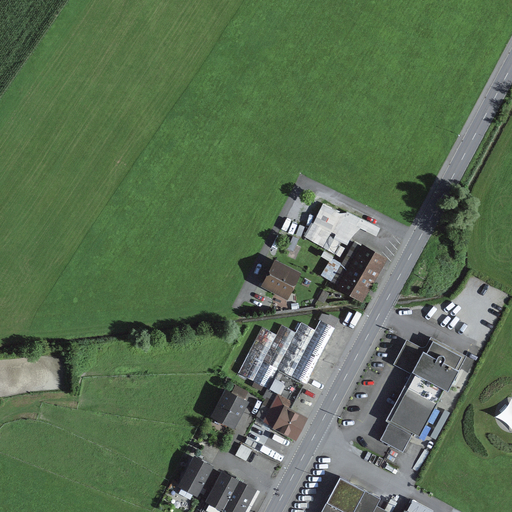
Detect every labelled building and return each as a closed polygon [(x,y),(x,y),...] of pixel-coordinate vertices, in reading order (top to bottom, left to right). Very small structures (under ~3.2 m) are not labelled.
[(323,203),(305,236),(335,252),(341,242),(347,245),(357,227),(376,237),(380,228),(346,210),(343,215),(323,203)] [(387,258),(362,243),(361,245),(355,241),(342,263),(332,257),(321,275),(337,285),(362,300),(387,258)] [(287,298),(299,276),(272,261),(260,283),(287,298)] [(276,335),(263,328),(238,372),(267,386),(277,368),(305,384),(334,327),(318,320),(313,329),(300,322),(294,331),(281,325),(276,335)] [(425,349),(407,339),(394,363),(411,372),(385,420),(389,422),(380,438),(403,450),(413,432),(418,436),(444,387),(449,390),(467,356),(432,337),(425,349)] [(236,384),(232,391),(245,398),(248,391),(236,384)] [(296,438),(307,419),(289,409),(293,401),(268,387),(262,398),(265,399),(256,416),(258,417),(272,425),(296,438)] [(234,428),(249,400),(245,398),(232,391),(226,388),(211,416),(234,428)] [(272,425),(258,417),(243,443),(258,451),(272,425)] [(241,444),(235,455),(246,460),(251,449),(241,444)] [(197,495),(213,464),(194,454),(178,485),(197,495)] [(239,478),(221,469),(206,500),(223,509),(239,478)] [(381,498),(340,476),(320,511),(390,511),(377,505),(381,498)] [(243,511),(256,488),(240,479),(223,510),(227,511),(243,511)]
